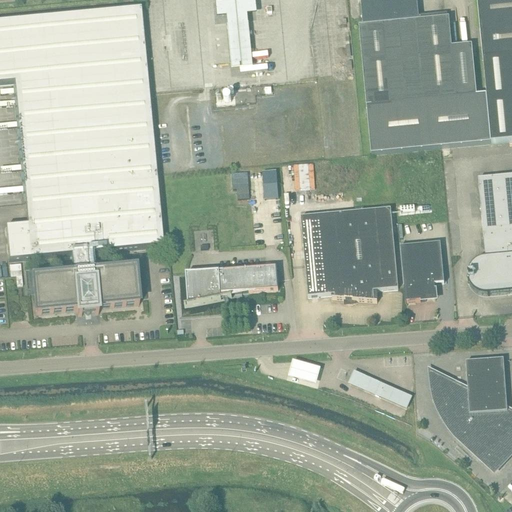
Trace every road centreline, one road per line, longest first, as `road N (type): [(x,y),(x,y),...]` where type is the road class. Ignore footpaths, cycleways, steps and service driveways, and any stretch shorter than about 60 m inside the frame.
road 1 (unclassified): [(0,369),(511,331)]
road 2 (secondary): [(0,457),(202,441),(264,447),(324,468)]
road 3 (secondary): [(334,450),(229,421),(18,431)]
road 4 (unknown): [(0,331),(153,324),(151,266)]
road 5 (secondary): [(472,511),(444,484),(413,484),(334,450)]
